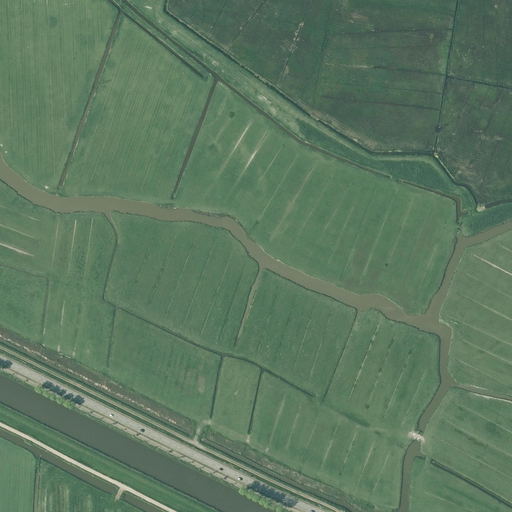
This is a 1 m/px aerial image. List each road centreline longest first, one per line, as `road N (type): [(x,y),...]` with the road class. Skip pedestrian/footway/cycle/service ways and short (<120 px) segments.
road 1 (primary): [(317,511),(0,359)]
road 2 (track): [(0,347),(193,443)]
road 3 (track): [(0,424),(176,511)]
road 4 (track): [(193,443),(337,511)]
